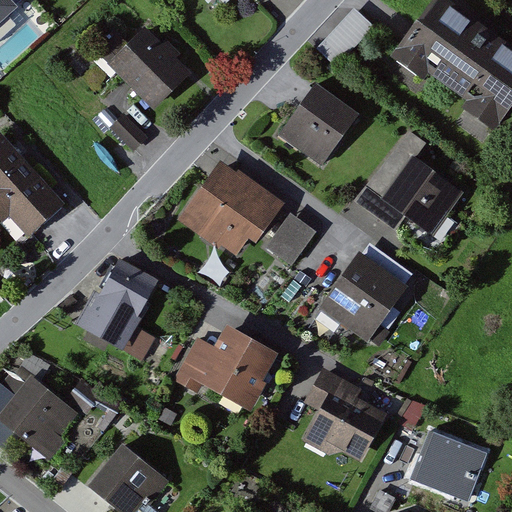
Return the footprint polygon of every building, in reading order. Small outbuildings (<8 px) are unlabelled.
[(10,0),(0,0),(0,23),(18,8),(10,0)] [(511,49),(443,0),(439,0),(425,20),(416,20),(406,34),(391,56),(424,80),(428,73),(467,101),(462,108),(494,131),(511,106),(511,49)] [(336,67),(372,26),(353,10),(318,50),(336,67)] [(146,31),(108,66),(153,115),(191,80),(146,31)] [(363,119),(322,88),(283,139),(324,170),(363,119)] [(67,204),(3,135),(0,138),(0,211),(30,242),(67,204)] [(465,195),(417,159),(385,201),(434,238),(465,195)] [(280,207),(228,164),(185,220),(238,259),(280,207)] [(266,247),(293,265),(318,229),(291,211),(266,247)] [(413,292),(365,257),(323,313),(372,348),(413,292)] [(159,288),(123,263),(80,321),(119,351),(159,288)] [(285,361),(230,328),(218,348),(206,340),(183,379),(250,420),(285,361)] [(84,412),(33,372),(1,414),(52,454),(84,412)] [(388,415),(331,385),(304,435),(362,466),(388,415)] [(487,453),(429,431),(410,480),(468,503),(487,453)] [(143,511),(171,479),(129,444),(95,485),(127,511),(143,511)]
